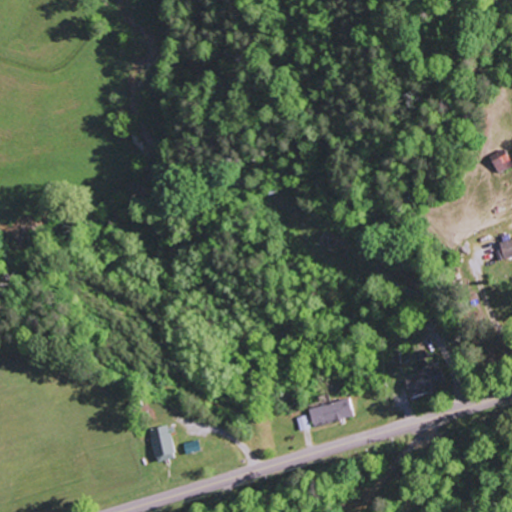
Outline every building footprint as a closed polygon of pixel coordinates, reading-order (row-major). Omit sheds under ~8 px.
[(511,166),(511,162),(505,149),(490,157),(499,173),(511,166)] [(504,258),(511,255),(511,237),(500,241),(504,258)] [(411,397),(428,391),(428,393),(447,386),(439,365),(404,378),(411,397)] [(313,426),(354,418),(350,399),(309,408),(313,426)] [(176,459),(170,426),(151,429),(156,462),(176,459)]
